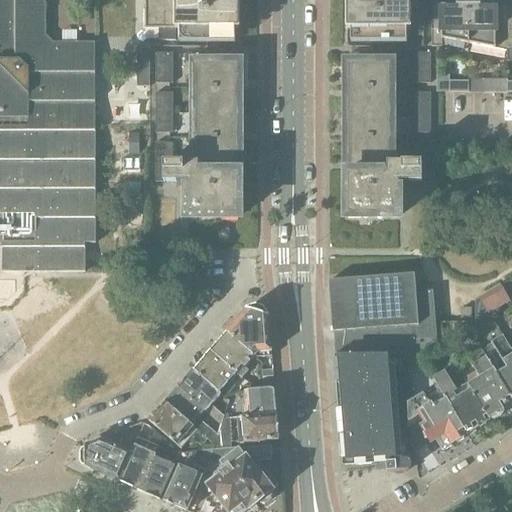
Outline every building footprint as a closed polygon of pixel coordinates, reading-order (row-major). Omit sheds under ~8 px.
[(0,122),(95,122),(95,68),(94,42),(85,43),(53,43),(46,35),(45,0),(19,0),(20,27),(15,27),(15,36),(0,35),(0,122)] [(15,27),(20,27),(19,0),(0,0),(0,35),(15,36),(15,27)] [(144,0),(144,29),(158,29),(167,29),(175,29),(189,29),(189,37),(225,37),(225,29),(239,29),(238,0),(144,0)] [(409,0),(346,0),(346,29),(360,29),(360,37),(396,37),(396,29),(410,29),(423,29),(423,14),(410,14),(409,0)] [(468,44),(468,5),(446,5),(446,3),(446,2),(445,0),(444,0),(430,0),(431,33),(441,33),(441,39),(468,44)] [(506,52),(506,5),(468,5),(468,44),(506,52)] [(167,29),(158,29),(158,41),(167,41),(167,29)] [(167,29),(167,41),(175,41),(175,29),(167,29)] [(136,54),(136,71),(149,71),(149,54),(136,54)] [(164,64),(164,54),(155,54),(155,64),(164,64)] [(172,64),(172,54),(164,54),(164,64),(172,64)] [(238,164),(238,83),(238,63),(234,63),(234,54),(198,54),(198,63),(194,63),(194,164),(238,164)] [(387,63),(387,54),(350,54),(350,63),(346,63),(346,163),(391,163),(391,63),(387,63)] [(421,54),(413,54),(413,64),(421,64),(421,54)] [(430,54),(421,54),(421,64),(430,64),(430,54)] [(164,64),(155,64),(155,74),(164,74),(164,64)] [(164,74),(172,74),(172,64),(164,64),(164,74)] [(413,64),(413,74),(421,74),(421,64),(413,64)] [(421,74),(430,74),(430,64),(421,64),(421,74)] [(149,71),(136,71),(136,87),(149,87),(149,71)] [(155,74),(155,84),(164,84),(164,74),(155,74)] [(164,74),(164,84),(172,84),(172,74),(164,74)] [(416,84),(421,84),(421,74),(413,74),(413,84),(416,84)] [(430,74),(421,74),(421,84),(430,84),(430,74)] [(482,93),(482,80),(470,80),(470,93),(482,93)] [(448,93),(469,93),(469,82),(448,82),(448,93)] [(155,94),(155,104),(164,104),(164,94),(155,94)] [(164,94),(164,104),(172,104),(172,94),(164,94)] [(421,104),(421,94),(416,94),(413,94),(413,104),(421,104)] [(430,94),(421,94),(421,104),(430,104),(430,94)] [(155,114),(163,114),(164,104),(155,104),(155,114)] [(163,114),(172,114),(172,104),(164,104),(163,114)] [(413,104),(413,114),(421,114),(421,104),(413,104)] [(421,104),(421,114),(430,114),(430,104),(421,104)] [(163,114),(155,114),(155,124),(163,124),(163,114)] [(172,124),(172,114),(163,114),(163,124),(172,124)] [(413,114),(413,124),(421,124),(421,114),(413,114)] [(430,114),(421,114),(421,124),(430,124),(430,114)] [(0,122),(0,248),(1,248),(1,273),(25,273),(85,273),(85,244),(95,244),(95,122),(0,122)] [(163,134),(163,124),(155,124),(155,134),(163,134)] [(163,124),(163,134),(172,134),(172,124),(163,124)] [(416,134),(421,134),(421,124),(413,124),(413,134),(416,134)] [(430,124),(421,124),(421,134),(430,134),(430,124)] [(138,134),(128,135),(129,155),(139,155),(138,134)] [(155,143),(155,153),(163,153),(163,143),(155,143)] [(163,143),(163,153),(172,153),(172,143),(163,143)] [(421,153),(421,143),(416,143),(413,143),(413,153),(421,153)] [(421,143),(421,153),(430,153),(430,143),(421,143)] [(163,153),(155,153),(155,164),(163,164),(163,153)] [(172,153),(163,153),(163,164),(172,164),(172,153)] [(413,153),(413,163),(421,163),(421,153),(413,153)] [(421,163),(430,163),(430,153),(421,153),(421,163)] [(413,163),(391,163),(346,163),(346,218),(398,218),(398,183),(421,183),(421,173),(421,163),(413,163)] [(430,163),(421,163),(421,173),(430,173),(430,163)] [(163,173),(163,164),(155,164),(155,173),(163,173)] [(163,164),(163,173),(163,183),(187,183),(187,218),(238,218),(238,171),(238,164),(194,164),(172,164),(163,164)] [(163,173),(155,173),(155,183),(163,183),(163,173)] [(430,173),(421,173),(421,183),(430,183),(430,173)] [(333,333),(335,357),(388,356),(408,356),(420,356),(431,356),(437,352),(433,291),(416,292),(414,275),(328,281),(332,333),(333,333)] [(479,297),(483,303),(487,311),(489,314),(509,301),(500,285),(479,297)] [(479,297),(475,300),(475,323),(487,311),(483,303),(479,297)] [(262,357),(272,357),(268,316),(267,314),(264,309),(262,308),(257,305),(252,306),(248,308),(244,311),(226,333),(254,357),(257,354),(261,353),(262,357)] [(461,309),(461,319),(471,319),(471,309),(461,309)] [(242,371),(254,357),(226,333),(209,352),(237,376),(240,379),(246,374),(242,371)] [(511,355),(501,339),(489,346),(501,366),(492,372),(511,403),(511,404),(511,355)] [(501,409),(511,403),(492,372),(480,351),(466,360),(474,374),(464,380),(467,385),(489,421),(490,421),(493,421),(501,416),(503,412),(501,409)] [(230,383),(237,376),(209,352),(193,372),(218,394),(229,381),(230,383)] [(333,358),(334,373),(337,375),(338,382),(344,465),(388,461),(388,471),(406,469),(407,469),(408,468),(409,468),(410,466),(410,465),(410,464),(410,463),(410,462),(409,461),(409,460),(408,459),(406,458),(405,458),(399,459),(392,377),(390,377),(388,356),(335,357),(332,357),(332,358),(333,358)] [(408,356),(408,367),(419,367),(421,364),(420,356),(408,356)] [(466,434),(469,432),(476,428),(480,429),(485,425),(487,422),(489,421),(467,385),(457,392),(444,371),(440,373),(436,366),(427,371),(443,396),(466,434)] [(406,404),(411,401),(409,370),(399,370),(401,404),(406,404)] [(221,425),(223,419),(224,417),(210,406),(220,395),(218,394),(193,372),(192,371),(178,388),(205,412),(221,425)] [(205,412),(178,388),(164,404),(207,440),(215,447),(218,437),(217,437),(198,420),(205,412)] [(234,419),(237,418),(277,415),(275,392),(272,389),(243,391),(244,403),(243,406),(236,411),(225,412),(224,417),(223,419),(229,419),(234,419)] [(463,436),(466,434),(443,396),(437,399),(435,395),(431,397),(427,391),(406,404),(406,407),(407,427),(420,419),(425,426),(421,428),(430,443),(434,440),(440,450),(443,451),(450,447),(451,444),(454,442),(457,443),(462,439),(463,436)] [(207,440),(164,404),(148,422),(179,447),(188,436),(200,447),(207,440)] [(277,415),(237,418),(239,445),(279,441),(277,415)] [(221,425),(217,437),(218,437),(215,447),(214,451),(230,450),(229,419),(223,419),(221,425)] [(161,438),(157,449),(167,454),(172,449),(161,438)] [(138,491),(153,458),(157,449),(136,439),(131,452),(119,483),(138,491)] [(92,472),(119,483),(131,452),(101,440),(91,443),(81,449),(79,453),(79,463),(81,465),(92,472)] [(219,463),(231,454),(230,450),(214,451),(206,468),(213,477),(204,483),(225,511),(244,511),(255,505),(258,502),(260,504),(263,505),(271,500),(271,496),(269,494),(272,492),(271,492),(277,487),(277,485),(270,475),(266,473),(258,464),(253,468),(245,458),(232,468),(229,465),(220,471),(218,469),(219,463)] [(179,455),(173,467),(178,469),(163,502),(187,511),(206,470),(191,464),(197,451),(179,455)] [(153,458),(138,491),(158,501),(173,467),(153,458)]
